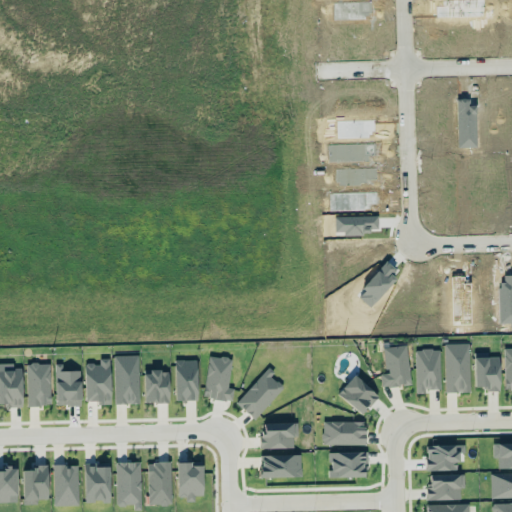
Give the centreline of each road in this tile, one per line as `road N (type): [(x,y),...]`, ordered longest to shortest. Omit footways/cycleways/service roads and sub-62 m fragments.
road 1 (residential): [(50,0),(56,251),(197,250),(231,234),(225,0)]
road 2 (residential): [(404,0),(410,218),(417,231),(445,237),(511,234)]
road 3 (residential): [(228,69),(511,63)]
road 4 (residential): [(0,437),(190,433),(224,446)]
road 5 (residential): [(224,503),(397,499)]
